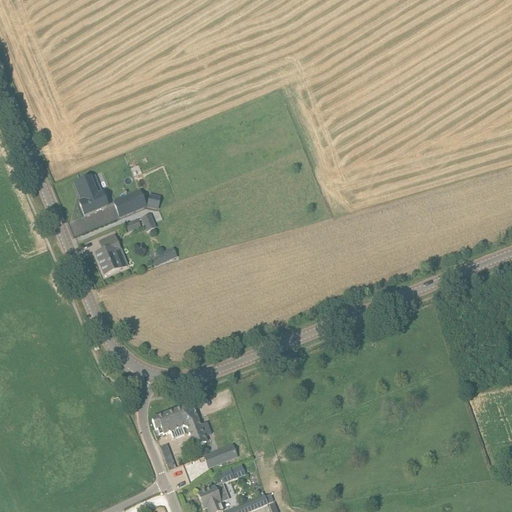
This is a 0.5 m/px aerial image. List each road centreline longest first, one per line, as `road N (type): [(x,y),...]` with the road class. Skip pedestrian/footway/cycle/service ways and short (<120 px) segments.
road 1 (tertiary): [(151,375),(216,372),(511,253)]
road 2 (tertiary): [(151,375),(122,357),(98,323),(0,79)]
